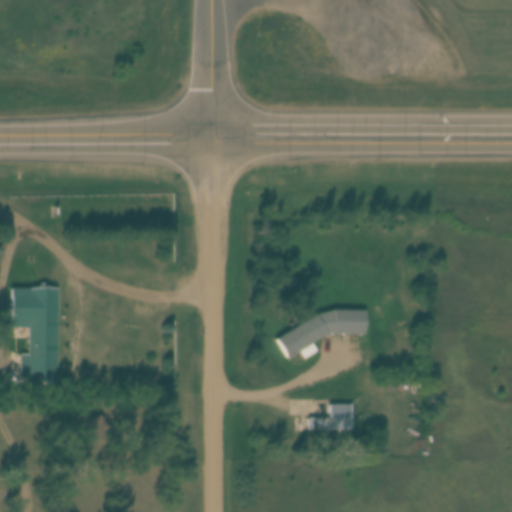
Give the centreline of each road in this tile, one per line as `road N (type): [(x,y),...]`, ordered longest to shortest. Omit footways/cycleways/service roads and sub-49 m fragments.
road 1 (residential): [(210,511),(207,134)]
road 2 (primary): [(511,138),(207,134)]
road 3 (residential): [(0,205),(103,280),(209,285)]
road 4 (primary): [(0,130),(207,134)]
road 5 (primary): [(207,134),(207,0)]
